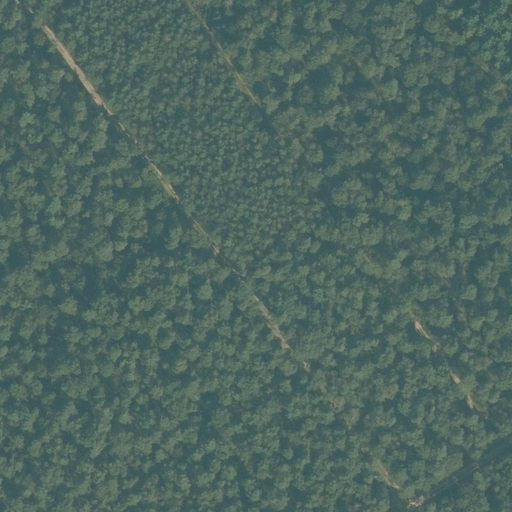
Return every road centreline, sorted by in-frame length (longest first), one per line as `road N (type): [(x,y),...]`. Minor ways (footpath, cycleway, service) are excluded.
road 1 (track): [(511,403),(484,400),(460,356),(407,308),(316,373),(33,0)]
road 2 (track): [(316,373),(417,511)]
road 3 (track): [(418,0),(511,108)]
road 4 (track): [(511,438),(407,511)]
